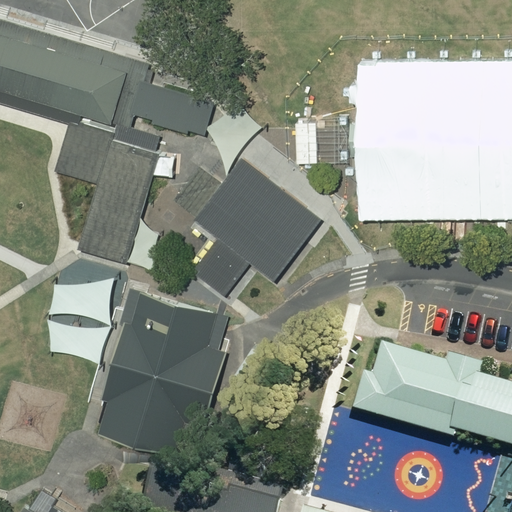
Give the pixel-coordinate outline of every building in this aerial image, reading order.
[(77,253),(125,265),(157,154),(108,140),(127,75),(0,36),(0,92),(73,113),(54,173),(97,185),(77,253)] [(511,65),(368,66),(369,206),(511,205),(511,65)] [(215,103),(161,88),(150,126),(190,137),(192,128),(206,132),(215,103)] [(192,273),(224,299),(249,264),(274,283),(321,221),(241,158),(222,184),(199,167),(172,202),(195,220),(193,222),(217,239),(192,273)] [(125,297),(86,435),(176,462),(211,413),(231,378),(234,357),(236,345),(217,339),(216,319),(125,297)] [(455,437),(511,453),(511,389),(479,381),(482,368),(448,358),(446,367),(381,349),(372,380),(363,378),(353,415),(454,444),(455,437)] [(279,511),(283,499),(156,467),(144,511),(279,511)]
